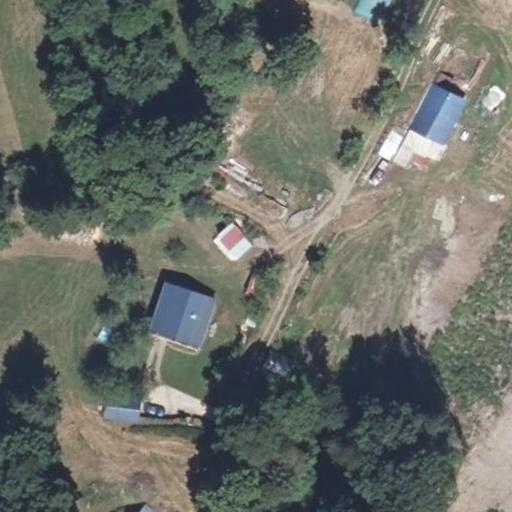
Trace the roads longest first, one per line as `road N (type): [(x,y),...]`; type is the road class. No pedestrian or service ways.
road 1 (track): [(307,234),(184,164),(136,147),(86,151),(57,163),(0,162)]
road 2 (track): [(307,234),(252,380),(232,479),(234,511)]
road 3 (track): [(439,0),(307,234)]
